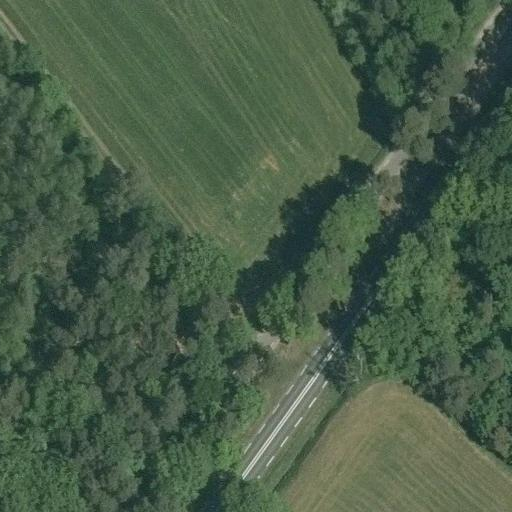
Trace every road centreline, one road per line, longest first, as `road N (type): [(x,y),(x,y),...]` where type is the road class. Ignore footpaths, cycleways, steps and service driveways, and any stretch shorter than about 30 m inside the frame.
road 1 (unclassified): [(140,511),(511,7)]
road 2 (primary): [(218,511),(511,105)]
road 3 (track): [(0,28),(212,302),(266,340)]
